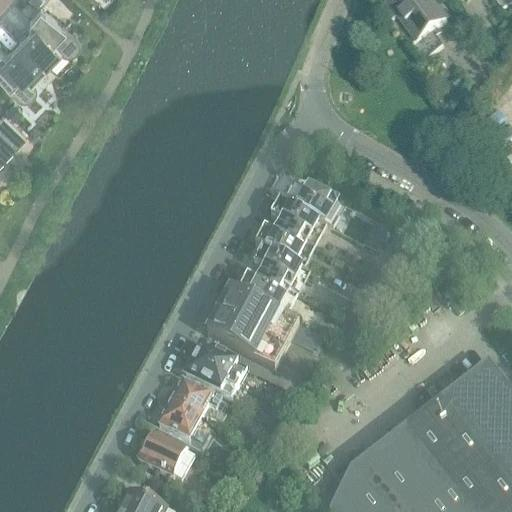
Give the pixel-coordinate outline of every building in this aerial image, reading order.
[(441,35),(437,30),(447,23),(429,0),(389,0),(387,2),(388,5),(380,11),(390,24),(398,18),(416,43),(412,46),(425,63),(444,49),(437,39),(441,35)] [(511,0),(494,0),(503,12),(511,5),(511,0)] [(21,42),(47,66),(61,51),(65,53),(69,54),(72,53),(75,51),(77,48),(78,44),(78,40),(76,37),(67,30),(67,29),(41,9),(30,23),(34,27),(21,42)] [(97,17),(105,25),(111,19),(103,11),(97,17)] [(32,82),(47,66),(21,42),(7,56),(2,51),(0,53),(0,75),(11,88),(19,97),(22,98),(26,99),(29,98),(32,96),(34,93),(35,89),(34,85),(32,82)] [(6,114),(14,122),(22,114),(14,106),(6,114)] [(0,165),(26,138),(3,116),(0,119),(0,165)] [(331,231),(342,209),(308,191),(304,198),(294,193),(286,207),(286,208),(331,231)] [(286,208),(286,207),(280,204),(271,220),(281,226),(278,231),(314,250),(325,229),(330,232),(331,231),(286,208)] [(302,272),(314,250),(278,231),(275,238),(264,232),(256,249),(262,252),(263,252),(308,275),(308,274),(302,272)] [(295,298),(308,275),(263,252),(262,252),(254,267),(264,273),(260,279),(295,298)] [(295,298),(260,279),(258,285),(247,279),(239,296),(283,321),(295,298)] [(448,308),(456,302),(441,284),(433,291),(448,308)] [(283,321),(239,296),(233,292),(208,339),(274,375),(292,343),(299,329),(283,321)] [(299,329),(292,343),(317,356),(324,343),(299,329)] [(255,378),(202,349),(193,365),(238,389),(239,389),(247,393),(255,378)] [(230,404),(238,389),(193,365),(186,379),(230,404)] [(511,511),(511,398),(489,368),(350,475),(333,511),(511,511)] [(172,404),(171,406),(202,423),(209,411),(217,415),(222,404),(183,383),(178,394),(174,396),(172,400),(172,404)] [(305,388),(297,402),(308,409),(314,398),(317,395),(316,394),(305,388)] [(164,419),(159,428),(190,445),(202,423),(171,406),(170,408),(166,411),(164,414),(164,419)] [(187,460),(188,458),(153,439),(139,464),(174,484),(175,483),(182,487),(195,464),(187,460)] [(245,468),(255,475),(265,460),(255,453),(248,464),(245,468)] [(237,457),(226,473),(235,478),(237,480),(240,475),(245,468),(248,464),(237,457)] [(130,495),(120,511),(161,511),(159,511),(161,508),(145,499),(143,503),(130,495)]
